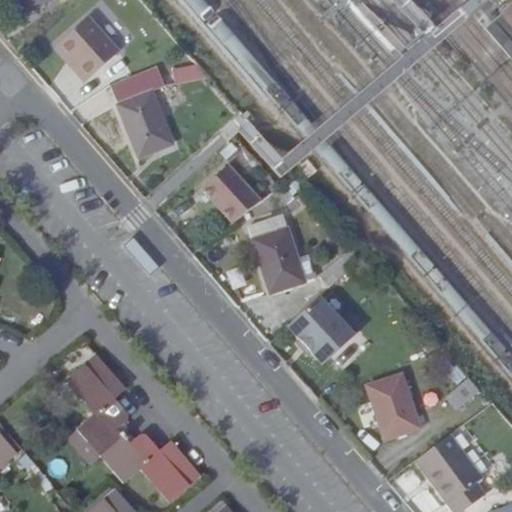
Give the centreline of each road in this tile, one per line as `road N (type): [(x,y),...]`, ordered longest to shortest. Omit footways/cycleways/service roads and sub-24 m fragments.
road 1 (residential): [(389,511),(22,89)]
road 2 (residential): [(227,476),(89,314)]
road 3 (residential): [(89,314),(0,209)]
